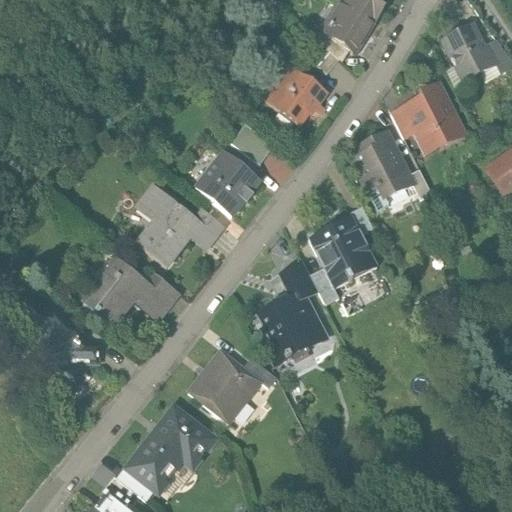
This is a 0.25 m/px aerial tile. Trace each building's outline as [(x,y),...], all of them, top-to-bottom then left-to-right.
[(336,0),(334,2),(338,5),(372,25),(387,0),(336,0)] [(372,25),(338,5),(320,34),(353,55),(372,25)] [(476,29),(443,47),(453,66),(455,64),(460,72),(457,74),(466,90),(499,72),(504,82),(511,77),(511,65),(502,46),(489,53),(476,29)] [(326,78),(338,63),(315,43),(302,57),(326,78)] [(311,117),(326,96),(286,68),(260,104),(297,130),(308,115),(311,117)] [(425,108),(395,123),(408,149),(419,144),(430,165),(472,145),(445,90),(422,102),(425,108)] [(230,147),(259,169),(273,149),(244,128),(230,147)] [(369,203),(373,201),(382,221),(393,216),(388,206),(416,193),(418,191),(414,182),(392,138),(348,160),(369,203)] [(259,185),(219,154),(191,190),(231,221),(259,185)] [(511,157),(488,175),(507,202),(511,198),(511,157)] [(172,164),(159,164),(159,172),(172,173),(172,164)] [(423,177),(414,182),(418,191),(416,193),(423,208),(435,202),(423,177)] [(192,221),(150,189),(133,210),(152,224),(135,246),(165,270),(187,241),(205,255),(224,230),(199,211),(192,221)] [(354,222),(355,225),(365,244),(376,238),(366,216),(354,222)] [(313,245),(328,276),(338,296),(380,276),(365,244),(355,225),(313,245)] [(144,287),(115,264),(81,307),(93,317),(96,314),(114,328),(131,306),(156,326),(179,298),(152,277),(144,287)] [(280,284),(290,306),(298,303),(302,310),(311,305),(321,300),(313,284),(307,271),(280,284)] [(328,276),(313,284),(321,300),(327,313),(342,306),(338,296),(328,276)] [(290,306),(260,321),(273,348),(267,351),(277,372),(331,346),(311,305),(302,310),(298,303),(290,306)] [(96,351),(84,351),(73,342),(78,335),(51,314),(23,350),(61,380),(71,368),(96,368),(96,351)] [(247,376),(222,357),(189,399),(233,433),(266,391),(247,376)] [(254,367),(247,376),(266,391),(270,394),(277,385),(254,367)] [(210,445),(172,415),(128,472),(146,486),(158,495),(182,464),(190,471),(210,445)] [(146,486),(128,472),(126,470),(116,482),(133,496),(136,498),(146,486)] [(125,506),(133,496),(116,482),(113,481),(105,491),(107,492),(107,491),(125,506)] [(107,491),(107,492),(92,510),(94,511),(133,511),(125,506),(107,491)]
